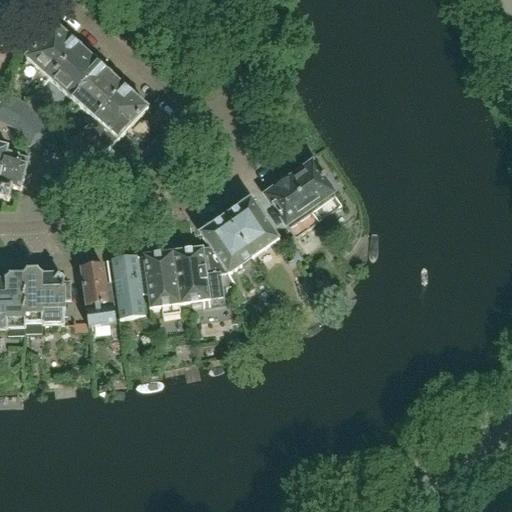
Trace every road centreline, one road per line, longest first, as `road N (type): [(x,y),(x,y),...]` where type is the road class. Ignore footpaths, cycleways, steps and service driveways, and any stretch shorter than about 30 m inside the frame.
road 1 (residential): [(0,228),(193,203),(214,196),(229,177),(210,136),(60,0)]
road 2 (residential): [(396,511),(511,432)]
